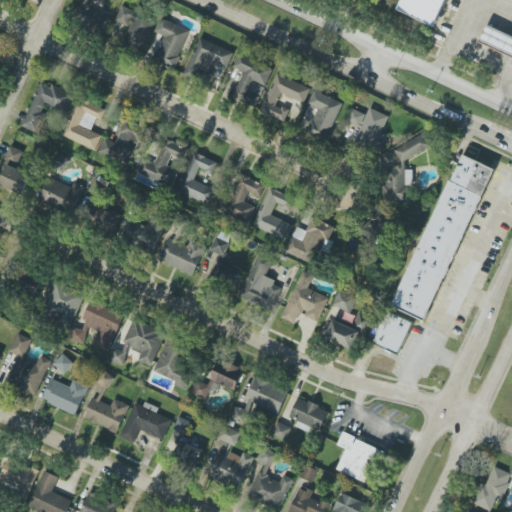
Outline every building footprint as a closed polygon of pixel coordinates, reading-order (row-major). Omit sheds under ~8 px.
[(81,0),(75,15),(106,28),(113,12),(96,6),(98,0),(81,0)] [(402,0),(398,11),(437,27),(447,0),(402,0)] [(116,22),(128,26),(121,43),(143,51),(155,19),(122,6),(116,22)] [(154,61),(175,69),(190,31),(161,19),(155,33),(164,37),(154,61)] [(478,43),(511,57),(511,35),(487,25),(478,43)] [(227,70),(234,52),(200,38),(184,75),(195,80),(204,60),(227,70)] [(256,105),(273,69),(240,53),(233,68),(240,71),(230,92),(256,105)] [(260,112),(285,122),(290,110),(276,105),(281,94),(304,103),(311,87),(276,73),(260,112)] [(23,127),(37,133),(48,105),(67,112),(73,94),(40,82),(23,127)] [(308,104),(317,108),(307,133),(327,141),(342,103),(313,91),(308,104)] [(64,138),(96,150),(102,135),(92,132),(97,118),(102,120),(106,108),(78,98),(64,138)] [(389,116),(369,108),(366,115),(352,108),(346,122),(360,128),(354,142),(374,151),(389,116)] [(98,154),(131,165),(143,127),(124,121),(116,142),(104,138),(98,154)] [(431,147),(424,134),(393,150),(399,162),(381,171),(383,176),(384,200),(409,200),(409,189),(407,185),(413,185),(412,169),(405,170),(405,161),(431,147)] [(16,168),(24,152),(13,147),(0,174),(0,185),(21,195),(30,174),(16,168)] [(218,162),(193,152),(177,192),(209,204),(215,189),(194,181),(199,170),(213,175),(218,162)] [(393,307),(427,322),(492,168),(458,153),(393,307)] [(250,222),(254,206),(244,203),(247,192),(262,196),(266,184),(237,175),(225,215),(250,222)] [(73,215),(84,186),(74,183),(72,188),(47,179),(39,202),(73,215)] [(254,227),(286,240),(292,224),(271,216),(276,204),(290,210),(295,198),(269,188),(254,227)] [(94,224),(114,232),(121,215),(101,206),(94,224)] [(122,240),(154,250),(161,229),(129,218),(122,240)] [(231,237),(219,231),(210,251),(223,256),(231,237)] [(188,245),(170,236),(159,260),(193,276),(207,246),(191,239),(188,245)] [(273,260),(258,254),(239,297),(272,311),(282,287),(265,280),(273,260)] [(210,278),(233,288),(240,271),(217,261),(210,278)] [(282,318),(295,323),(299,313),(319,322),(329,297),(308,289),(314,275),(302,270),(282,318)] [(85,295),(55,282),(44,306),(62,315),(58,323),(69,328),(85,295)] [(333,305),(351,313),(357,297),(339,289),(333,305)] [(83,345),(89,327),(103,331),(100,342),(113,346),(124,313),(89,302),(81,329),(74,327),(70,340),(83,345)] [(412,322),(389,311),(374,343),(397,355),(412,322)] [(353,350),(360,331),(366,333),(372,318),(358,313),(353,327),(332,319),(325,339),(353,350)] [(152,367),(166,332),(134,319),(121,351),(114,348),(109,360),(122,366),(129,349),(141,354),(138,361),(152,367)] [(32,339),(17,333),(10,352),(17,355),(6,383),(37,395),(51,361),(40,356),(37,364),(24,359),(32,339)] [(194,367),(181,362),(188,345),(169,337),(154,372),(177,381),(174,387),(184,391),(194,367)] [(54,364),(65,374),(74,363),(62,354),(54,364)] [(235,391),(243,369),(218,359),(208,386),(196,382),(192,393),(207,399),(213,383),(235,391)] [(108,389),(115,378),(104,371),(97,382),(108,389)] [(280,414),(288,389),(255,377),(244,410),(235,407),(231,420),(249,426),(256,406),(280,414)] [(70,387),(52,378),(42,400),(76,416),(89,387),(73,380),(70,387)] [(309,432),(311,428),(321,431),(328,409),(297,398),(290,418),(297,421),(295,427),(309,432)] [(129,405),(114,399),(111,405),(95,399),(86,420),(118,432),(129,405)] [(136,400),(120,438),(134,444),(139,431),(163,440),(172,419),(156,413),(158,410),(136,400)] [(190,422),(178,417),(173,429),(185,434),(190,422)] [(292,428),(278,422),(272,435),(286,441),(292,428)] [(219,440),(236,446),(241,432),(225,426),(219,440)] [(346,449),(337,470),(365,482),(379,448),(343,433),(337,445),(346,449)] [(196,469),(204,448),(180,439),(172,461),(196,469)] [(239,462),(218,454),(208,477),(240,489),(254,457),(243,453),(239,462)] [(0,475),(0,480),(27,495),(39,472),(10,457),(0,475)] [(301,478),(314,482),(317,470),(303,466),(301,478)] [(473,504),(492,511),(497,498),(503,500),(511,475),(511,473),(493,467),(487,485),(481,483),(473,504)] [(65,511),(70,499),(53,493),(59,477),(43,471),(29,508),(41,511),(65,511)] [(279,510),(293,479),(284,474),(280,482),(259,472),(248,497),(279,510)] [(300,486),(288,511),(326,511),(329,504),(312,497),(314,492),(300,486)] [(366,511),(370,505),(342,493),(333,511),(366,511)] [(115,511),(118,504),(88,494),(81,511),(115,511)]
